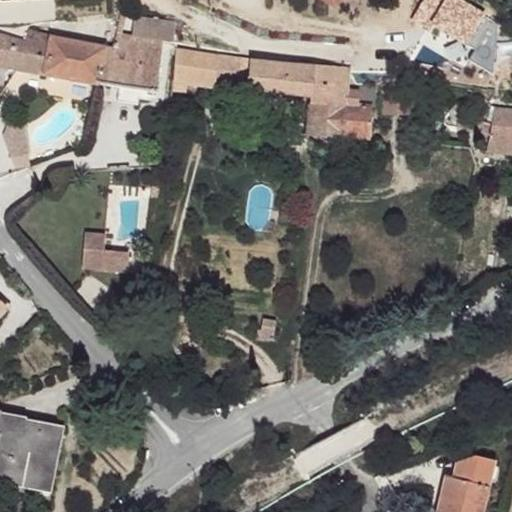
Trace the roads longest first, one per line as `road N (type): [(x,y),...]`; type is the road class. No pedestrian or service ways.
road 1 (unclassified): [(0,238),(191,461)]
road 2 (tertiary): [(511,298),(311,390)]
road 3 (tertiary): [(311,390),(191,461)]
road 4 (unclassified): [(372,511),(311,390)]
